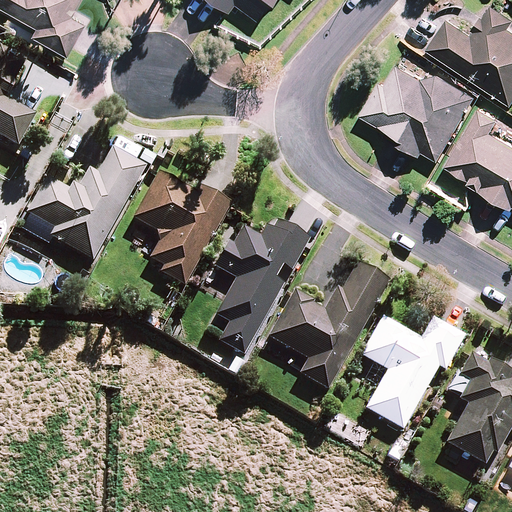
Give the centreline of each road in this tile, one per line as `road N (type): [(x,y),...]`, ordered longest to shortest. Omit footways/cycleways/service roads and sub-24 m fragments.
road 1 (residential): [(299,107),(302,136),(327,176),(511,286)]
road 2 (residential): [(151,81),(216,101),(299,107)]
road 3 (residential): [(372,0),(316,59),(299,107)]
